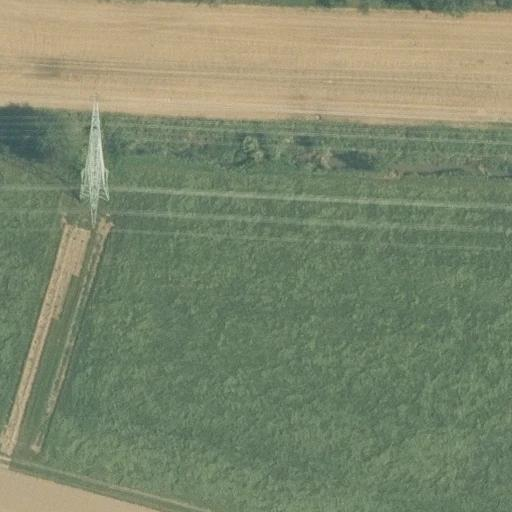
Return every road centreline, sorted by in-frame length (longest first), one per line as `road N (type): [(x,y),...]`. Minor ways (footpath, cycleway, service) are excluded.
road 1 (track): [(511,11),(164,0)]
road 2 (track): [(0,460),(191,511)]
